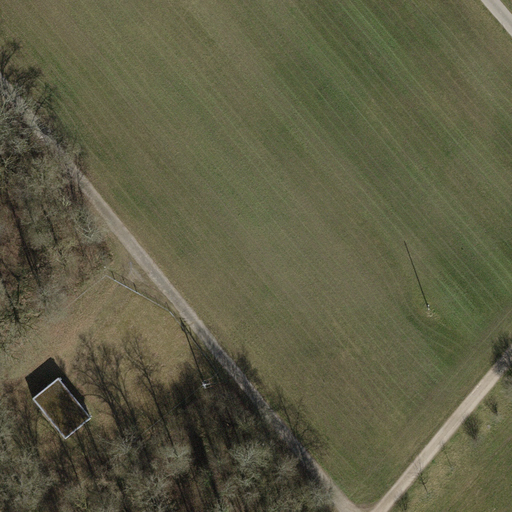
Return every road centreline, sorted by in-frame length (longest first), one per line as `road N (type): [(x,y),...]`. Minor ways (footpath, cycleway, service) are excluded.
road 1 (track): [(0,80),(348,511)]
road 2 (track): [(386,511),(511,360)]
